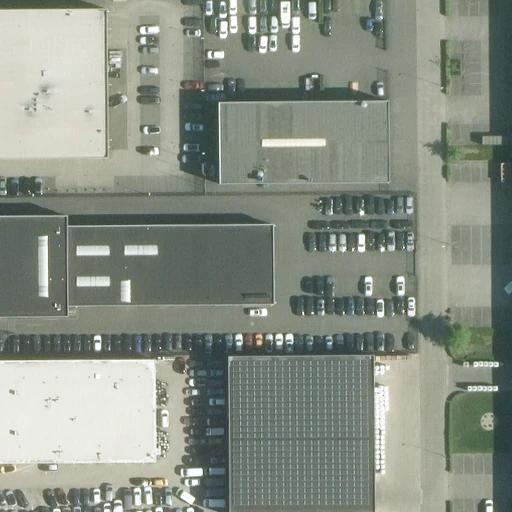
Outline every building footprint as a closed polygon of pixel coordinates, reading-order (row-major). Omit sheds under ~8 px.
[(0,153),(106,153),(105,11),(0,11),(0,153)] [(387,102),(218,103),(218,185),(388,184),(387,102)] [(7,217),(0,216),(0,318),(7,318),(67,318),(67,307),(244,306),(272,306),(271,225),(244,225),(160,226),(66,227),(66,216),(7,217)] [(373,511),(373,355),(226,356),(227,511),(373,511)] [(153,360),(0,361),(0,464),(41,464),(41,463),(154,462),(153,360)]
